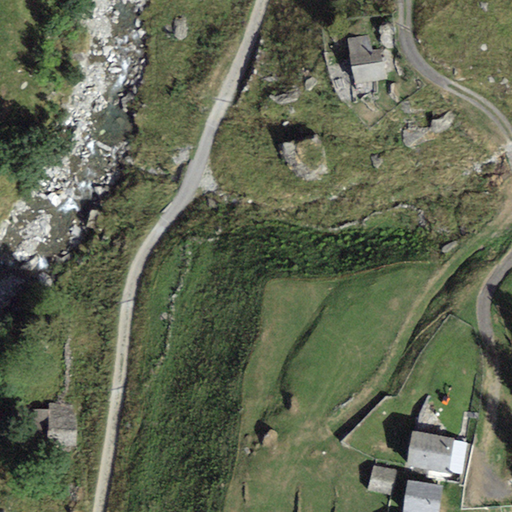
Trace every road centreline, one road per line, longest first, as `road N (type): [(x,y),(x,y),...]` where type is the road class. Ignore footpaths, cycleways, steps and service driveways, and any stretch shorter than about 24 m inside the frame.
road 1 (track): [(263,0),(253,40),(140,268),(101,511)]
road 2 (track): [(511,477),(494,501),(487,476),(497,379),(480,300),(511,259)]
road 3 (track): [(511,124),(419,67),(401,33),(403,0)]
